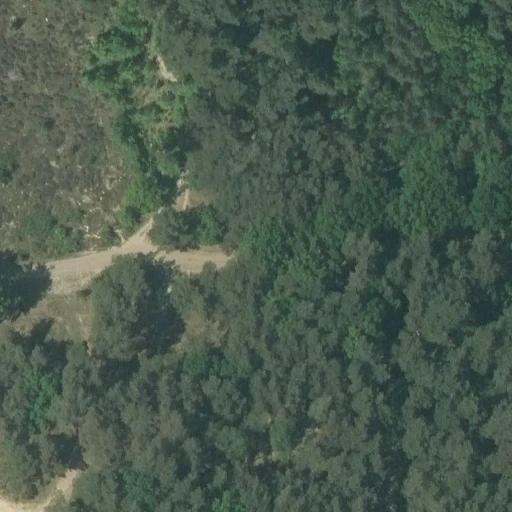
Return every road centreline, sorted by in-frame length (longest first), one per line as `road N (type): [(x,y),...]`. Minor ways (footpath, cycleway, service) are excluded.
road 1 (track): [(511,239),(194,264)]
road 2 (track): [(194,264),(0,278)]
